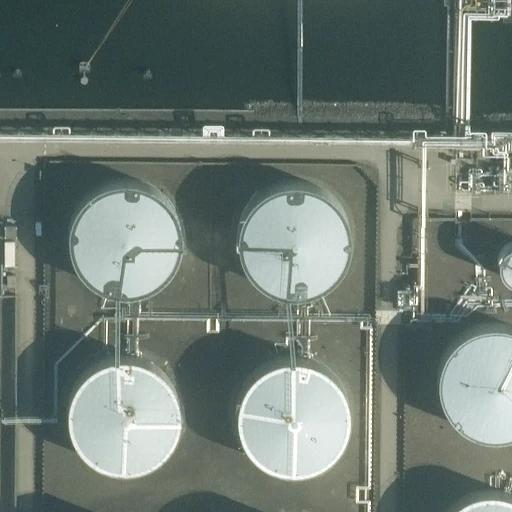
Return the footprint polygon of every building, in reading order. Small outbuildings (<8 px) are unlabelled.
[(511,193),(511,171),(494,171),(493,193),(511,193)] [(164,276),(171,269),(177,258),(180,249),(181,230),(177,213),(171,202),(164,194),(150,185),(132,179),(121,178),(108,181),(97,185),(89,191),(81,198),(74,210),(70,218),(68,233),(68,243),(71,254),(79,269),(85,276),(94,283),(104,288),(121,292),(133,292),(142,289),(156,283),(164,276)] [(348,254),(350,241),(349,225),(345,212),(339,203),(327,191),(317,185),(302,181),(285,181),(274,184),(261,191),(250,201),(245,207),(239,223),(237,242),(240,255),(248,270),(254,277),(269,288),(282,292),(291,293),(303,293),(312,291),(324,285),(332,279),(339,271),(348,254)] [(511,241),(509,242),(506,244),(502,248),(499,253),(498,258),(498,263),(498,267),(500,271),(503,275),(507,278),(510,280),(511,280),(511,241)] [(511,326),(507,324),(495,322),(484,323),(475,326),(463,331),(455,337),(445,349),(442,356),(437,368),(436,384),(438,395),(447,412),(453,419),(463,428),(473,433),(484,436),(496,436),(511,433),(511,326)] [(176,433),(179,423),(180,407),(176,389),(169,377),(159,366),(149,360),(136,355),(123,354),(108,356),(94,362),(86,367),(77,377),(71,387),(66,401),(66,413),(68,428),(75,443),(84,453),(97,462),(115,468),(132,468),(145,464),(153,460),(164,452),(170,444),(176,433)] [(346,431),(349,421),(349,406),(345,391),(337,377),(329,369),(314,360),(303,357),(294,356),(281,357),(272,360),(260,366),(252,374),(244,385),(238,401),(236,412),(238,427),(242,437),(248,447),(262,460),(278,467),(289,469),(304,468),(313,465),(325,459),(334,451),(340,444),(346,431)] [(511,511),(511,494),(507,492),(495,490),(476,491),(465,495),(455,500),(447,508),(443,511),(511,511)]
